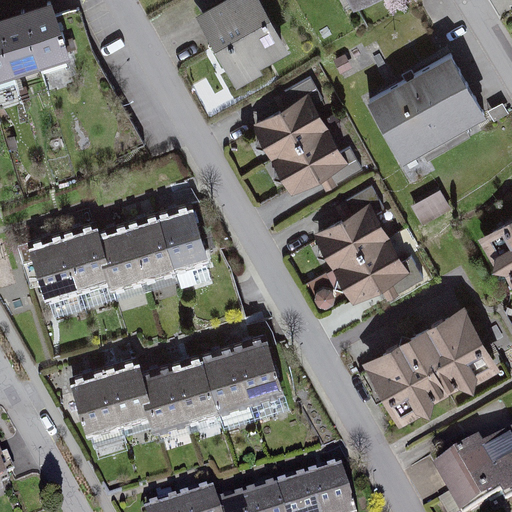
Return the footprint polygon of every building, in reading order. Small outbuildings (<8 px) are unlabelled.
[(262,0),(226,0),(200,16),(243,85),(295,53),(262,0)] [(342,0),(349,13),(377,0),(342,0)] [(53,3),(0,17),(0,84),(70,65),(53,3)] [(452,56),(371,100),(404,160),(485,116),(452,56)] [(310,92),(252,124),(294,199),(351,168),(310,92)] [(414,195),(423,215),(450,201),(441,182),(414,195)] [(371,195),(311,228),(354,306),(415,273),(371,195)] [(97,233),(34,251),(49,301),(112,282),(121,311),(224,280),(204,213),(100,244),(97,233)] [(511,218),(480,236),(511,293),(511,218)] [(467,310),(368,364),(404,430),(503,376),(467,310)] [(140,369),(77,388),(93,438),(155,419),(164,447),(292,409),(272,342),(144,380),(140,369)] [(511,428),(437,470),(459,511),(492,511),(511,501),(511,428)] [(211,499),(168,511),(354,511),(343,472),(214,510),(211,499)]
